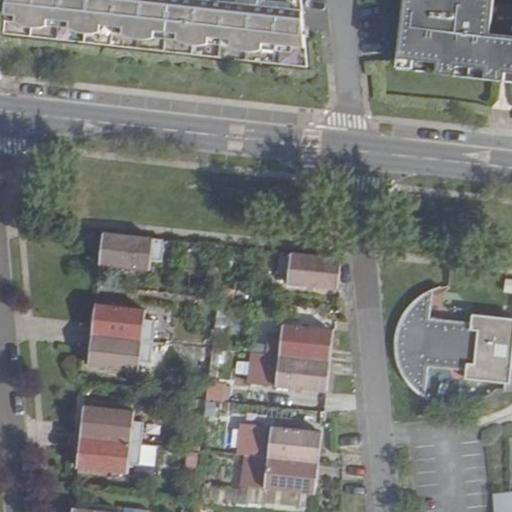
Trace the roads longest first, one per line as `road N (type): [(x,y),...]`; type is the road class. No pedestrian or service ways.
road 1 (residential): [(352,150),(389,511)]
road 2 (residential): [(352,150),(0,111)]
road 3 (residential): [(511,168),(352,150)]
road 4 (residential): [(338,0),(352,150)]
road 5 (residential): [(9,391),(21,511)]
